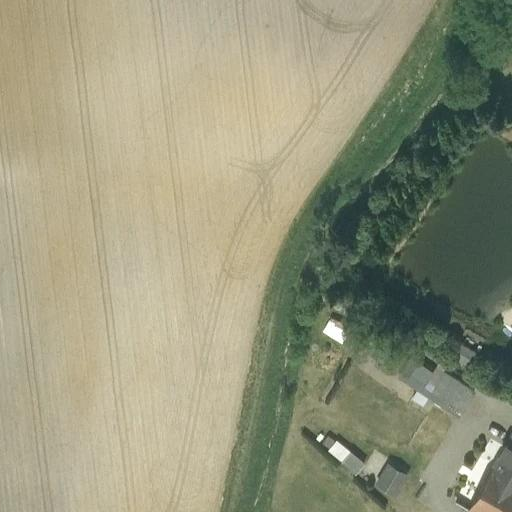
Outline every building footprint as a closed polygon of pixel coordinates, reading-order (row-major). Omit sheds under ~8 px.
[(346,342),(354,327),(334,317),(326,331),(346,342)] [(469,388),(414,357),(396,391),(450,421),(469,388)] [(341,439),(331,451),(361,474),(370,462),(341,439)] [(391,462),(379,485),(402,497),(414,473),(391,462)] [(511,477),(500,470),(475,511),(476,511),(506,511),(511,502),(511,477)]
